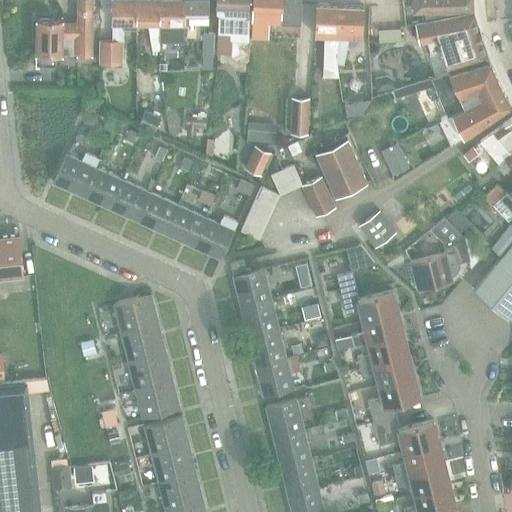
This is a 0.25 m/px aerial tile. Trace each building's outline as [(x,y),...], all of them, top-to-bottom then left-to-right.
[(62,22),(62,19),(36,19),(36,53),(60,54),(60,52),(76,52),(76,53),(91,54),(91,0),(76,0),(76,22),(62,22)] [(136,27),(136,21),(135,0),(111,0),(111,38),(98,38),(98,62),(122,62),(122,27),(136,27)] [(159,48),(159,0),(135,0),(136,21),(149,21),(153,49),(159,48)] [(183,0),(159,0),(159,48),(166,49),(169,35),(183,35),(183,22),(183,0)] [(183,0),(183,22),(197,23),(197,16),(208,16),(208,0),(183,0)] [(236,59),(247,60),(248,58),(249,38),(246,38),(247,0),(215,0),(215,7),(216,7),(216,13),(218,15),(216,52),(229,53),(236,59)] [(279,21),(298,22),(299,0),(251,0),(250,22),(279,23),(279,21)] [(422,0),(422,12),(472,11),(471,0),(422,0)] [(336,63),(340,4),(315,3),(313,34),(324,35),(322,75),(336,76),(335,64),(335,63),(336,63)] [(340,4),(336,63),(343,64),(349,36),(362,37),(364,5),(340,4)] [(449,72),(488,60),(479,31),(473,12),(415,22),(418,41),(428,40),(432,52),(442,50),(449,72)] [(202,53),(213,54),(214,32),(203,32),(202,53)] [(445,107),(499,81),(488,60),(449,72),(393,89),(397,97),(436,85),(445,107)] [(51,84),(75,84),(76,71),(51,71),(51,84)] [(5,77),(5,114),(14,114),(13,77),(5,77)] [(441,117),(439,118),(451,143),(463,135),(510,104),(499,81),(445,107),(448,114),(441,117)] [(289,131),(307,132),(309,97),(291,96),(289,131)] [(344,103),(346,115),(363,112),(361,100),(344,103)] [(138,121),(154,128),(160,116),(144,109),(138,121)] [(205,116),(205,112),(198,111),(197,114),(170,112),(169,128),(185,129),(185,124),(187,124),(186,133),(195,134),(196,125),(205,125),(205,116)] [(507,154),(511,149),(511,117),(481,140),(499,160),(506,155),(507,154)] [(317,152),(337,196),(368,181),(348,137),(317,152)] [(263,166),(266,168),(273,153),(254,144),(244,166),(260,174),(263,166)] [(511,149),(507,154),(506,155),(499,160),(498,162),(496,163),(504,172),(511,164),(511,149)] [(82,195),(95,166),(99,157),(85,151),(81,160),(66,153),(53,182),(82,195)] [(283,168),(291,188),(302,183),(294,164),(283,168)] [(109,208),(122,178),(95,166),(82,195),(109,208)] [(280,192),(291,188),(283,168),(272,173),(280,192)] [(304,184),(317,213),(336,205),(323,176),(304,184)] [(137,220),(150,191),(122,178),(109,208),(137,220)] [(497,184),(485,196),(492,204),(498,197),(505,192),(497,184)] [(256,196),(275,205),(280,193),(262,185),(256,196)] [(505,192),(498,197),(511,211),(511,188),(508,192),(506,190),(505,192)] [(164,233),(177,203),(150,191),(137,220),(164,233)] [(269,216),(275,205),(256,196),(251,207),(269,216)] [(191,245),(205,216),(177,203),(164,233),(191,245)] [(264,227),(269,216),(251,207),(246,219),(264,227)] [(359,225),(374,245),(394,230),(379,210),(359,225)] [(205,216),(191,245),(220,258),(237,220),(223,214),(219,222),(205,216)] [(259,239),(264,227),(246,219),(241,230),(259,239)] [(511,221),(492,245),(502,253),(511,241),(511,221)] [(410,260),(417,288),(452,279),(451,273),(454,272),(458,266),(457,262),(470,259),(464,235),(442,240),(445,251),(410,260)] [(0,237),(0,278),(22,276),(18,236),(0,237)] [(360,243),(357,244),(362,264),(374,261),(360,243)] [(509,314),(511,316),(511,243),(475,288),(508,316),(509,314)] [(239,305),(270,298),(263,267),(250,271),(249,267),(245,268),(243,259),(230,262),(233,275),(232,275),(239,305)] [(360,309),(362,319),(398,311),(392,289),(358,297),(352,270),(336,274),(346,312),(360,309)] [(120,332),(157,323),(150,294),(113,303),(120,332)] [(247,335),(278,327),(270,298),(239,305),(247,335)] [(354,344),(368,341),(403,332),(398,311),(362,319),(365,330),(351,334),(354,344)] [(127,360),(164,351),(157,323),(120,332),(127,360)] [(254,364),(285,356),(278,327),(247,335),(254,364)] [(359,366),(408,354),(403,332),(368,341),(370,351),(356,355),(359,366)] [(134,388),(171,379),(164,351),(127,360),(134,388)] [(378,384),(413,375),(408,354),(359,366),(362,377),(376,373),(378,384)] [(285,356),(254,364),(262,394),(293,387),(285,356)] [(323,364),(325,371),(336,368),(334,361),(323,364)] [(373,421),(396,415),(393,403),(419,397),(413,375),(378,384),(381,395),(367,398),(373,421)] [(171,379),(134,388),(141,417),(178,408),(171,379)] [(39,511),(25,384),(0,387),(0,511),(39,511)] [(272,436),(303,428),(296,398),(265,406),(272,436)] [(335,410),(336,418),(347,415),(346,408),(335,410)] [(151,454),(188,444),(181,415),(143,425),(151,454)] [(403,449),(438,441),(433,419),(399,427),(396,415),(373,421),(378,444),(400,438),(403,449)] [(279,465),(310,457),(303,428),(272,436),(279,465)] [(341,435),(343,442),(354,440),(352,432),(341,435)] [(394,474),(444,462),(438,441),(403,449),(406,460),(392,463),(394,474)] [(158,482),(195,472),(188,444),(151,454),(158,482)] [(80,472),(101,470),(102,479),(113,478),(110,450),(78,453),(80,472)] [(287,494),(318,487),(310,457),(279,465),(287,494)] [(414,492),(449,483),(444,462),(394,474),(397,485),(411,481),(414,492)] [(52,467),(54,487),(71,485),(68,465),(52,467)] [(165,510),(202,500),(195,472),(158,482),(165,510)] [(449,483),(414,492),(417,503),(402,507),(403,511),(428,511),(429,511),(454,505),(449,483)] [(324,511),(318,487),(287,494),(291,511),(324,511)] [(66,506),(66,511),(108,511),(105,490),(91,491),(93,503),(66,506)] [(357,494),(359,502),(369,499),(367,492),(357,494)] [(204,511),(202,500),(165,510),(165,511),(204,511)]
